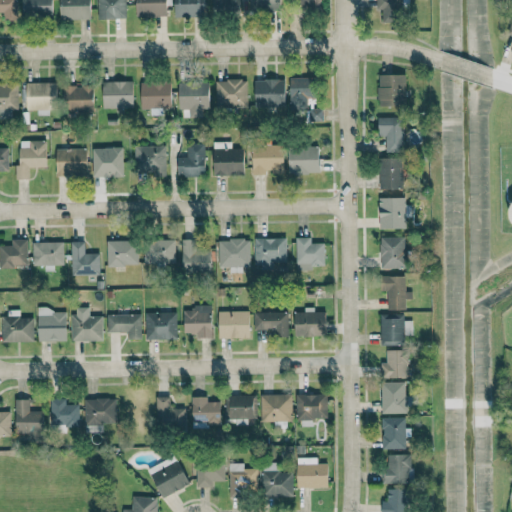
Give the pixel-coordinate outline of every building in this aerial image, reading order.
[(0,0),(0,12),(16,13),(16,0),(0,0)] [(21,0),(22,15),(52,14),(52,0),(21,0)] [(59,0),(60,19),(90,18),(89,0),(59,0)] [(96,0),(97,19),(125,18),(124,0),(96,0)] [(166,15),(165,0),(135,0),(136,16),(166,15)] [(173,0),(174,17),(204,16),(204,0),(173,0)] [(211,0),(211,10),(235,10),(234,0),(211,0)] [(249,0),(250,10),(280,9),(280,0),(249,0)] [(376,0),(376,9),(402,9),(402,0),(376,0)] [(465,0),(466,16),(469,18),(474,18),(476,19),(478,16),(484,19),(484,0),(465,0)] [(406,106),(405,74),(378,74),(378,106),(406,106)] [(306,110),(307,98),(314,98),(314,77),(290,77),(289,110),(306,110)] [(215,80),(215,106),(247,105),(247,79),(215,80)] [(255,105),(285,105),(285,79),(254,79),(255,105)] [(133,107),(132,80),(102,81),(102,108),(133,107)] [(140,81),(140,109),(151,109),(151,114),(162,114),(162,108),(170,108),(171,81),(140,81)] [(209,108),(208,81),(178,82),(178,109),(189,109),(190,118),(202,117),(202,109),(209,108)] [(56,83),(26,82),(26,109),(36,110),(36,114),(47,115),(47,108),(56,108),(56,83)] [(17,110),(17,83),(0,83),(0,110),(0,118),(11,117),(10,110),(17,110)] [(93,111),(92,85),(62,86),(63,112),(93,111)] [(322,108),(310,108),(310,120),(322,120),(322,108)] [(386,152),(403,151),(403,116),(378,117),(378,134),(385,134),(386,152)] [(29,178),(29,167),(46,167),(45,140),(18,140),(19,165),(15,165),(15,179),(29,178)] [(231,141),(214,141),(213,174),(244,175),(244,148),(231,148),(231,141)] [(177,176),(205,175),(204,143),(186,143),(187,156),(176,157),(177,176)] [(165,176),(165,144),(133,145),(134,171),(152,170),(152,176),(165,176)] [(283,145),(253,145),(252,172),(283,172),(283,145)] [(318,145),(288,146),(288,173),(319,172),(318,145)] [(0,147),(0,171),(8,171),(7,147),(0,147)] [(122,147),(91,147),(92,177),(123,176),(122,147)] [(87,175),(86,148),(55,149),(55,175),(87,175)] [(379,188),(402,188),(401,157),(378,157),(379,188)] [(404,197),(378,197),(379,228),(405,227),(404,197)] [(286,238),(254,237),(254,263),(286,263),(286,238)] [(296,270),(312,270),(311,265),(324,265),(324,243),(311,243),(311,237),(295,237),(296,270)] [(403,268),(403,237),(380,237),(380,267),(403,268)] [(0,266),(28,266),(27,238),(11,239),(11,245),(0,244),(0,266)] [(181,271),(209,271),(210,248),(198,247),(198,239),(182,238),(181,271)] [(218,266),(249,266),(250,239),(218,238),(218,266)] [(144,263),(175,262),(174,239),(144,239),(144,263)] [(106,266),(138,265),(137,240),(106,240),(106,266)] [(63,241),(32,242),(32,265),(49,265),(63,264),(63,241)] [(99,274),(99,253),(84,253),(83,241),(70,241),(71,275),(99,274)] [(405,292),(405,276),(380,275),(380,291),(387,291),(387,309),(405,310),(405,299),(411,299),(411,292),(405,292)] [(196,338),(212,337),(211,304),(192,305),(192,309),(183,310),(184,333),(196,333),(196,338)] [(72,340),(102,340),(102,316),(89,316),(89,307),(71,307),(72,340)] [(33,317),(19,317),(19,309),(2,310),(3,342),(33,341),(33,317)] [(66,309),(37,310),(38,341),(66,340),(66,309)] [(218,337),(249,336),(249,310),(217,311),(218,337)] [(313,312),(313,310),(294,310),(294,336),(326,335),(325,311),(313,312)] [(288,312),(253,311),(253,329),(272,329),(272,336),(288,336),(288,312)] [(145,339),(176,338),(176,312),(144,313),(145,339)] [(106,332),(126,331),(126,339),(141,338),(140,314),(106,314),(106,332)] [(381,344),(403,344),(403,334),(412,334),(412,320),(403,320),(403,316),(380,316),(381,344)] [(380,378),(409,378),(409,349),(386,349),(386,362),(380,362),(380,378)] [(381,413),(405,413),(405,382),(381,381),(381,413)] [(260,394),(291,393),(292,420),(261,421),(260,394)] [(295,394),(296,420),(327,418),(327,393),(295,394)] [(256,394),(229,395),(229,418),(256,418),(256,394)] [(185,408),(167,407),(167,396),(156,396),(155,427),(185,428),(185,408)] [(190,396),(207,396),(207,401),(220,401),(220,406),(220,412),(222,411),(222,416),(220,416),(220,419),(221,419),(221,424),(208,424),(208,427),(192,428),(192,404),(190,404),(190,396)] [(65,398),(50,398),(50,426),(79,426),(79,404),(65,404),(65,398)] [(115,398),(84,398),(85,424),(116,423),(115,398)] [(30,399),(15,399),(15,433),(28,433),(27,441),(44,441),(44,411),(30,411),(30,399)] [(0,435),(11,435),(10,411),(0,411),(0,435)] [(405,417),(382,417),(382,449),(405,448),(405,417)] [(388,454),(387,468),(383,468),(382,482),(412,483),(412,454),(388,454)] [(161,497),(189,485),(176,456),(148,469),(161,497)] [(297,488),(328,488),(328,463),(317,463),(317,457),(297,458),(297,488)] [(196,487),(212,487),(212,481),(225,480),(225,463),(196,464),(196,487)] [(257,468),(243,468),(243,463),(230,463),(229,496),(245,497),(245,491),(256,492),(257,468)] [(293,496),(293,471),(263,470),(262,495),(293,496)] [(382,501),(381,511),(407,511),(408,489),(388,488),(387,501),(382,501)] [(122,511),(156,511),(157,497),(132,495),(132,509),(122,508),(122,511)]
